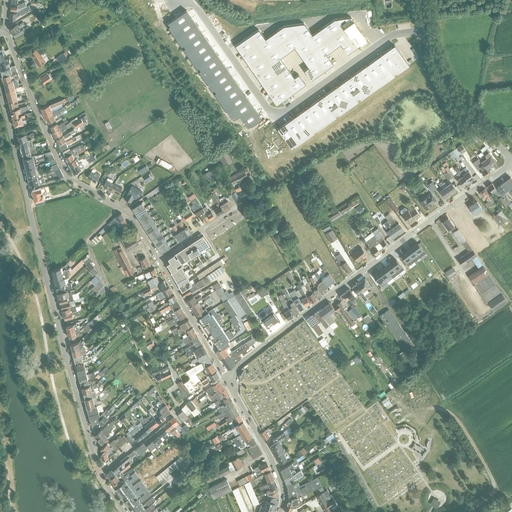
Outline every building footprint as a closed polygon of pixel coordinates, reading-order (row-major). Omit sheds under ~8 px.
[(16,13),(27,7),(25,2),(17,6),(17,0),(11,0),(10,13),(16,13)] [(16,13),(10,13),(10,21),(16,21),(16,17),(21,14),(22,15),(28,11),(28,12),(29,11),(31,9),(29,6),(27,7),(16,13)] [(37,11),(33,13),(40,23),(43,21),(42,19),(43,18),(39,13),(39,14),(37,11)] [(259,29),(236,45),(249,65),(257,76),(263,85),(270,95),(277,105),(306,84),(299,74),(294,77),(287,68),(280,58),(288,53),(295,47),(302,57),(309,67),(304,70),(311,80),(324,71),(333,64),(326,54),(341,44),(348,54),(358,47),(338,18),(335,19),(320,30),(312,35),(304,23),(284,26),(266,39),(259,29)] [(13,36),(24,29),(28,27),(27,24),(25,25),(23,22),(20,24),(18,26),(17,24),(9,29),(12,33),(11,33),(13,36)] [(24,29),(13,36),(15,39),(26,32),(24,29)] [(387,50),(402,70),(409,65),(395,45),(387,50)] [(0,60),(8,59),(8,57),(6,57),(2,49),(0,49),(0,60)] [(38,49),(27,55),(30,59),(33,58),(38,67),(46,62),(38,49)] [(380,55),(395,75),(402,70),(387,50),(380,55)] [(64,53),(56,58),(60,63),(67,58),(69,56),(66,51),(64,53)] [(373,60),(387,80),(395,75),(380,55),(375,59),(373,60)] [(8,59),(0,60),(0,66),(1,69),(10,67),(9,63),(10,63),(9,58),(8,59)] [(366,66),(380,86),(387,80),(373,60),(366,66)] [(10,67),(1,69),(2,76),(10,74),(18,72),(15,65),(10,67)] [(358,71),(373,91),(380,86),(366,66),(358,71)] [(351,76),(365,96),(373,91),(358,71),(351,76)] [(47,73),(40,78),(44,84),(54,78),(50,73),(48,74),(47,73)] [(344,81),(358,101),(365,96),(351,76),(344,81)] [(16,79),(4,82),(6,90),(15,88),(13,82),(16,81),(16,79)] [(336,87),(351,107),(358,101),(344,81),(336,87)] [(329,92),(343,112),(351,107),(336,87),(329,92)] [(15,88),(6,90),(9,102),(17,100),(21,99),(20,96),(17,97),(16,93),(17,93),(16,88),(15,88)] [(322,97),(336,117),(343,112),(329,92),(322,97)] [(314,102),(329,122),(336,117),(322,97),(314,102)] [(56,106),(62,104),(65,102),(63,99),(41,109),(44,115),(52,111),(51,108),(56,106)] [(17,100),(9,102),(11,109),(27,105),(26,102),(18,104),(18,101),(17,100)] [(307,108),(321,128),(329,122),(314,102),(307,108)] [(27,105),(11,109),(13,117),(19,115),(19,114),(23,112),(23,111),(28,110),(27,105)] [(53,114),(46,119),(49,124),(56,119),(54,117),(65,110),(63,107),(58,110),(53,114)] [(300,113),(314,133),(321,128),(307,108),(300,113)] [(292,118),(307,138),(314,133),(300,113),(292,118)] [(19,115),(13,117),(15,126),(24,123),(23,118),(26,117),(25,114),(19,115)] [(86,115),(74,123),(76,127),(79,126),(80,127),(79,127),(80,128),(81,129),(89,123),(86,119),(87,118),(86,115)] [(285,123),(299,143),(307,138),(292,118),(285,123)] [(60,129),(69,123),(67,120),(58,126),(58,124),(50,128),(53,132),(60,129)] [(60,129),(53,132),(55,138),(62,134),(61,132),(73,124),(72,123),(71,121),(69,123),(60,129)] [(299,143),(285,123),(278,128),(278,129),(292,149),(299,143)] [(74,129),(56,139),(59,144),(73,136),(72,134),(76,132),(74,129)] [(35,137),(34,134),(34,133),(27,135),(27,134),(18,136),(19,141),(32,138),(35,137)] [(91,139),(89,140),(91,144),(100,139),(97,133),(90,137),(91,139)] [(76,137),(59,145),(62,150),(68,147),(67,144),(77,139),(76,137)] [(32,138),(19,141),(20,147),(33,144),(32,138)] [(482,152),(487,148),(485,145),(483,147),(478,140),(475,142),(480,149),(482,151),(482,152)] [(33,144),(20,147),(22,153),(36,149),(35,143),(33,144)] [(65,157),(84,147),(86,146),(85,145),(84,146),(83,144),(76,147),(77,147),(71,150),(70,149),(63,152),(65,157)] [(457,147),(461,153),(461,154),(466,150),(461,144),(459,146),(457,147)] [(84,147),(65,157),(68,162),(74,158),(75,159),(79,157),(78,154),(86,150),(84,147)] [(461,153),(457,147),(449,153),(453,158),(461,153)] [(487,148),(482,152),(492,164),(496,161),(489,152),(490,152),(489,150),(487,148)] [(36,149),(22,153),(23,158),(32,156),(31,154),(37,152),(36,149)] [(218,153),(217,154),(224,166),(233,161),(226,149),(218,154),(218,153)] [(50,161),(54,158),(51,151),(45,153),(46,156),(50,161)] [(481,161),(486,168),(492,164),(482,152),(482,151),(478,154),(483,160),(481,161)] [(79,157),(75,159),(68,162),(71,168),(78,164),(77,161),(83,158),(83,159),(89,156),(89,155),(90,155),(89,152),(79,157)] [(32,156),(23,158),(26,168),(36,166),(35,162),(37,161),(35,155),(32,156)] [(95,155),(85,160),(88,164),(97,158),(95,155)] [(50,171),(60,169),(54,158),(50,161),(53,166),(51,166),(52,168),(49,169),(50,171)] [(159,158),(156,162),(172,171),(174,168),(173,168),(173,167),(172,167),(173,166),(172,166),(172,165),(159,158)] [(486,168),(481,161),(478,158),(472,162),(480,172),(482,171),(484,175),(486,176),(490,173),(486,168)] [(443,165),(452,177),(454,175),(454,174),(456,173),(452,167),(449,168),(446,162),(443,164),(443,165)] [(78,164),(71,168),(74,174),(83,168),(80,163),(78,164)] [(36,166),(26,168),(28,177),(40,174),(37,165),(36,166)] [(452,177),(443,165),(440,167),(442,169),(441,170),(448,179),(452,177)] [(468,181),(461,170),(457,165),(454,167),(461,177),(458,179),(462,186),(468,181)] [(240,171),(229,177),(233,184),(242,179),(243,181),(246,179),(245,177),(247,176),(250,181),(253,179),(251,175),(250,172),(248,170),(247,168),(240,172),(240,171)] [(461,170),(468,181),(474,177),(468,170),(466,171),(464,168),(461,170)] [(40,174),(28,177),(30,186),(33,185),(45,182),(44,177),(53,175),(56,174),(58,179),(64,177),(62,173),(60,169),(50,171),(40,174)] [(210,170),(203,175),(207,181),(214,176),(210,170)] [(91,171),(88,178),(93,181),(92,182),(95,183),(100,175),(95,172),(95,173),(91,171)] [(148,173),(143,177),(146,181),(151,177),(151,176),(152,175),(151,173),(149,174),(148,173)] [(110,191),(114,184),(107,179),(103,186),(108,189),(108,190),(110,191)] [(501,184),(506,191),(508,189),(511,192),(510,192),(511,194),(511,188),(505,180),(501,184)] [(429,184),(434,190),(437,187),(438,186),(436,183),(435,184),(433,181),(429,184)] [(451,194),(443,183),(441,181),(439,183),(442,188),(439,190),(445,198),(451,194)] [(443,183),(451,194),(457,190),(451,182),(447,185),(445,182),(443,183)] [(508,204),(496,188),(492,183),(488,186),(494,195),(496,194),(499,197),(498,198),(500,202),(497,204),(501,209),(508,204)] [(114,184),(110,191),(113,193),(113,192),(119,195),(122,188),(114,184)] [(496,188),(508,204),(511,202),(506,195),(506,196),(504,193),(506,191),(501,184),(496,188)] [(132,185),(125,199),(131,202),(133,198),(136,199),(138,196),(140,197),(143,191),(132,185)] [(43,195),(41,188),(32,190),(32,191),(32,193),(33,194),(34,198),(34,199),(34,200),(35,201),(35,202),(36,201),(44,200),(45,200),(43,195)] [(211,191),(224,211),(232,207),(224,196),(219,199),(214,190),(213,188),(210,189),(211,191)] [(238,195),(235,189),(235,188),(230,190),(236,202),(241,199),(238,195)] [(485,188),(480,192),(484,198),(486,196),(489,200),(485,203),(488,207),(495,202),(485,188)] [(224,211),(211,191),(209,192),(210,194),(218,207),(214,209),(218,215),(224,211)] [(427,196),(420,202),(425,209),(437,200),(432,193),(431,193),(431,192),(426,195),(427,196)] [(206,212),(203,208),(196,197),(194,194),(188,197),(193,205),(190,206),(198,217),(206,212)] [(390,197),(387,199),(396,212),(399,210),(390,197)] [(477,200),(468,206),(474,214),(483,208),(477,200)] [(135,214),(145,208),(142,202),(132,209),(135,214)] [(407,207),(400,212),(409,224),(421,216),(413,205),(410,208),(407,207)] [(203,208),(206,212),(210,220),(215,217),(211,211),(210,212),(206,206),(203,208)] [(145,208),(135,214),(139,219),(148,212),(145,208)] [(190,209),(182,213),(184,216),(183,216),(184,217),(183,218),(185,221),(186,220),(194,216),(190,209)] [(501,210),(493,216),(499,225),(500,224),(508,219),(501,210)] [(148,212),(139,219),(142,224),(151,217),(148,212)] [(339,212),(329,218),(331,220),(340,214),(339,212)] [(117,223),(124,218),(121,213),(115,217),(108,224),(110,226),(115,221),(117,223)] [(376,214),(372,216),(374,218),(377,223),(380,221),(377,216),(376,214)] [(447,216),(440,220),(447,231),(448,230),(449,232),(455,228),(452,223),(453,222),(451,220),(450,221),(447,216)] [(151,217),(142,224),(145,229),(155,222),(151,217)] [(388,220),(397,234),(404,230),(399,223),(397,224),(395,221),(392,217),(388,220)] [(124,218),(117,223),(111,228),(113,230),(108,232),(111,237),(115,244),(118,241),(116,239),(117,239),(115,236),(113,236),(116,234),(114,231),(119,226),(121,225),(122,227),(128,223),(124,218)] [(397,234),(388,220),(383,223),(386,227),(385,228),(392,238),(397,234)] [(180,222),(188,235),(192,233),(187,226),(186,227),(181,221),(180,222)] [(155,222),(145,229),(148,233),(158,227),(155,222)] [(181,230),(185,237),(188,235),(180,222),(178,223),(182,230),(181,230)] [(173,226),(182,239),(185,237),(181,230),(180,231),(175,225),(173,226)] [(182,239),(173,226),(171,227),(176,234),(175,235),(179,241),(182,239)] [(158,227),(148,233),(151,238),(161,232),(158,227)] [(461,232),(459,230),(458,229),(453,233),(461,244),(463,244),(468,251),(462,255),(457,259),(462,266),(473,258),(479,268),(468,275),(475,285),(474,285),(486,302),(487,302),(487,303),(488,302),(494,311),(508,301),(489,274),(490,274),(483,265),(484,264),(473,249),(461,232)] [(332,230),(326,234),(330,242),(337,239),(332,230)] [(373,232),(384,247),(385,249),(388,246),(376,230),(373,232)] [(161,232),(151,238),(154,242),(155,243),(164,237),(161,232)] [(384,247),(373,232),(364,238),(376,255),(380,252),(379,251),(384,247)] [(132,234),(122,241),(128,251),(139,244),(132,234)] [(96,235),(91,240),(95,245),(103,237),(101,235),(98,237),(96,235)] [(198,238),(205,248),(209,245),(203,235),(198,238)] [(164,237),(155,243),(158,248),(167,242),(164,237)] [(194,241),(200,251),(205,248),(198,238),(194,241)] [(189,244),(196,254),(200,251),(194,241),(189,244)] [(167,242),(158,248),(161,253),(166,250),(171,247),(167,242)] [(185,247),(191,257),(196,254),(189,244),(185,247)] [(412,247),(420,257),(426,253),(418,244),(415,246),(414,245),(412,247)] [(121,247),(113,250),(121,266),(119,268),(121,271),(124,270),(127,276),(134,273),(123,249),(122,250),(121,247)] [(180,250),(186,260),(191,257),(185,247),(180,250)] [(361,247),(351,254),(358,262),(361,259),(362,260),(368,256),(361,247)] [(406,251),(414,262),(420,257),(412,247),(410,249),(410,250),(407,252),(407,251),(406,251)] [(489,270),(491,269),(504,289),(511,283),(511,264),(507,258),(503,261),(494,247),(483,254),(486,259),(483,261),(489,270)] [(175,253),(181,262),(182,263),(186,260),(180,250),(175,253)] [(405,254),(402,256),(409,266),(414,262),(406,251),(404,253),(405,254)] [(181,262),(175,253),(168,258),(170,261),(166,264),(171,272),(178,268),(176,265),(181,262)] [(340,253),(335,256),(338,261),(340,265),(343,269),(344,269),(346,271),(351,268),(340,253)] [(87,265),(90,262),(91,261),(87,257),(83,260),(85,262),(84,263),(87,265)] [(146,257),(140,260),(142,264),(141,265),(142,267),(141,268),(140,267),(137,268),(140,272),(151,266),(150,264),(146,257)] [(222,258),(196,275),(199,280),(223,264),(225,262),(222,258)] [(390,263),(398,274),(404,269),(397,260),(393,262),(393,261),(390,263)] [(90,262),(87,265),(85,267),(89,272),(93,268),(95,267),(90,262)] [(64,277),(67,274),(69,272),(72,269),(67,263),(63,267),(52,270),(54,279),(64,277)] [(385,267),(393,278),(398,274),(390,263),(388,265),(389,266),(386,268),(385,267)] [(178,268),(171,272),(174,277),(184,271),(181,266),(178,268)] [(207,275),(210,280),(210,281),(225,271),(221,266),(207,275)] [(322,279),(327,286),(328,285),(328,286),(331,284),(331,283),(335,280),(324,266),(322,267),(323,269),(322,269),(325,273),(324,274),(325,276),(322,279)] [(379,272),(387,282),(393,278),(385,267),(384,268),(385,269),(382,271),(381,270),(379,272)] [(453,267),(445,272),(449,278),(457,272),(453,267)] [(93,268),(89,272),(89,273),(93,277),(95,275),(98,273),(93,268)] [(148,279),(156,276),(155,273),(157,272),(155,268),(135,277),(135,278),(137,278),(137,279),(139,278),(139,279),(146,275),(147,277),(145,277),(147,280),(148,279)] [(184,271),(174,277),(176,282),(187,276),(184,271)] [(312,277),(320,291),(327,286),(322,279),(316,271),(313,273),(314,274),(312,275),(312,277)] [(378,274),(374,277),(381,286),(387,282),(379,272),(377,273),(378,274)] [(64,277),(54,279),(56,286),(67,283),(69,282),(68,282),(67,278),(69,276),(67,274),(64,277)] [(95,275),(93,277),(90,281),(95,285),(99,281),(100,280),(95,275)] [(191,286),(189,287),(190,289),(192,292),(192,293),(194,292),(194,291),(210,280),(207,275),(192,285),(191,286)] [(156,276),(148,279),(151,285),(150,287),(149,286),(142,289),(143,292),(160,282),(156,276)] [(187,276),(176,282),(179,286),(189,280),(187,276)] [(320,291),(312,277),(310,278),(313,285),(313,286),(315,289),(313,290),(317,298),(322,295),(320,291)] [(301,285),(305,293),(308,292),(310,294),(308,295),(312,302),(316,299),(307,282),(305,278),(302,279),(304,283),(301,285)] [(357,283),(367,299),(368,300),(374,296),(370,290),(369,291),(367,289),(371,286),(365,278),(357,283)] [(189,280),(179,286),(182,292),(185,290),(189,287),(191,286),(192,285),(189,280)] [(99,281),(95,285),(92,288),(97,292),(98,291),(103,286),(103,285),(99,281)] [(160,282),(143,292),(140,293),(142,296),(145,294),(146,295),(152,291),(158,288),(159,287),(161,291),(169,287),(168,284),(166,285),(164,281),(160,282)] [(67,283),(56,286),(58,291),(68,289),(72,288),(71,284),(69,282),(67,283)] [(68,289),(58,291),(59,297),(77,293),(78,291),(86,284),(84,282),(74,291),(74,290),(69,291),(68,289)] [(296,291),(300,300),(302,299),(305,306),(306,306),(308,305),(308,304),(310,303),(305,293),(301,285),(300,283),(296,285),(299,289),(296,291)] [(367,299),(357,283),(352,287),(363,302),(367,299)] [(169,287),(161,291),(157,294),(160,299),(165,296),(172,292),(169,287)] [(266,287),(258,292),(261,297),(269,293),(266,287)] [(285,287),(282,289),(288,299),(287,299),(289,303),(290,303),(292,306),(290,307),(294,315),(299,312),(285,287)] [(345,292),(349,298),(354,295),(349,289),(345,292)] [(224,292),(226,294),(227,297),(229,299),(235,295),(232,291),(229,293),(227,290),(224,292)] [(300,300),(296,291),(295,290),(290,292),(300,310),(304,307),(300,300)] [(77,293),(59,297),(60,303),(61,302),(79,298),(80,298),(78,291),(77,293)] [(240,292),(235,295),(248,314),(253,311),(240,292)] [(348,311),(354,320),(361,315),(351,301),(349,298),(345,292),(340,295),(345,302),(347,302),(348,304),(349,304),(349,305),(350,304),(352,308),(348,311)] [(284,299),(282,295),(281,294),(278,296),(281,301),(286,310),(284,312),(287,317),(288,319),(293,316),(284,299)] [(160,310),(177,300),(174,295),(168,298),(170,301),(161,305),(162,306),(158,308),(160,310)] [(79,298),(61,302),(62,305),(61,305),(62,307),(62,308),(76,305),(75,302),(85,299),(84,296),(80,298),(79,298)] [(191,306),(198,301),(202,298),(201,296),(196,299),(194,296),(186,300),(190,307),(191,306)] [(177,300),(160,310),(156,312),(158,315),(161,313),(162,313),(166,311),(167,313),(173,309),(174,310),(181,306),(177,300)] [(228,300),(224,302),(223,303),(232,317),(230,319),(238,331),(241,329),(239,327),(241,326),(238,321),(239,321),(235,315),(237,314),(228,300)] [(198,301),(191,306),(193,310),(201,305),(198,301)] [(333,307),(337,312),(340,310),(353,329),(358,326),(355,323),(356,323),(354,320),(348,311),(341,301),(333,307)] [(324,307),(330,314),(333,312),(337,318),(341,323),(344,321),(337,312),(333,307),(330,302),(324,307)] [(76,305),(62,308),(64,314),(78,310),(81,309),(80,304),(76,305)] [(201,305),(193,310),(197,316),(207,309),(205,307),(203,309),(202,307),(204,306),(203,304),(201,305)] [(181,306),(174,310),(166,315),(167,316),(164,318),(166,320),(177,313),(183,310),(181,306)] [(318,311),(324,318),(325,318),(330,325),(335,321),(330,314),(324,307),(318,311)] [(208,312),(199,318),(204,326),(221,315),(219,313),(218,314),(214,308),(208,312)] [(207,309),(197,316),(199,318),(208,312),(207,309)] [(266,321),(268,324),(270,326),(279,319),(272,309),(260,318),(264,322),(266,321)] [(389,309),(380,316),(408,356),(410,355),(406,350),(413,344),(389,309)] [(78,310),(64,314),(65,316),(64,317),(64,318),(65,319),(66,319),(73,317),(73,314),(76,314),(79,313),(78,310)] [(183,310),(177,313),(179,316),(175,319),(174,317),(172,319),(166,322),(169,326),(186,315),(183,310)] [(324,318),(318,311),(310,317),(307,319),(319,335),(324,331),(317,322),(320,320),(324,318)] [(98,314),(83,328),(88,333),(92,329),(91,328),(102,318),(98,314)] [(221,315),(204,326),(209,334),(221,326),(223,324),(220,319),(222,317),(221,315)] [(368,315),(364,318),(372,328),(376,326),(368,315)] [(324,318),(320,320),(326,328),(327,327),(332,335),(335,333),(324,318)] [(177,327),(172,330),(174,335),(191,325),(188,319),(180,324),(181,327),(178,329),(177,327)] [(252,329),(247,321),(247,320),(243,322),(248,331),(252,329)] [(74,321),(66,323),(66,326),(68,331),(78,329),(80,326),(79,322),(75,323),(74,321)] [(78,329),(68,331),(69,337),(70,340),(76,337),(75,336),(81,330),(84,327),(82,325),(80,326),(78,329)] [(221,326),(209,334),(218,347),(228,340),(234,335),(231,330),(230,331),(228,329),(225,332),(221,326)] [(189,335),(178,341),(180,344),(181,344),(197,334),(193,327),(187,331),(189,335)] [(197,334),(181,344),(182,346),(186,344),(185,344),(187,343),(191,341),(191,340),(192,340),(193,342),(200,339),(197,334)] [(324,337),(318,341),(323,347),(328,343),(324,337)] [(221,359),(225,365),(226,366),(228,370),(234,365),(235,365),(236,364),(238,361),(239,359),(241,358),(238,354),(242,352),(243,354),(247,351),(246,350),(249,348),(249,346),(255,342),(255,341),(253,338),(232,352),(221,359)] [(190,346),(185,349),(187,353),(190,351),(192,350),(196,347),(202,344),(200,339),(193,342),(194,343),(190,345),(190,346)] [(79,342),(71,344),(72,350),(80,347),(84,343),(86,342),(83,340),(82,341),(80,340),(79,342)] [(151,340),(145,344),(149,349),(155,346),(151,340)] [(228,340),(218,347),(220,350),(224,347),(230,343),(228,340)] [(217,352),(216,352),(221,359),(232,352),(229,347),(233,345),(231,342),(230,343),(224,347),(220,350),(217,352)] [(80,347),(72,350),(74,355),(84,353),(89,348),(89,347),(84,343),(80,347)] [(187,353),(185,354),(187,357),(193,353),(196,358),(207,352),(202,344),(196,347),(192,350),(190,351),(187,353)] [(84,353),(74,355),(75,359),(85,356),(91,350),(89,348),(84,353)] [(141,350),(138,351),(141,356),(142,356),(145,363),(147,366),(149,365),(146,361),(141,350)] [(85,356),(75,359),(76,364),(84,361),(93,359),(99,352),(98,351),(92,356),(87,357),(88,358),(86,359),(85,356)] [(196,358),(192,360),(193,363),(200,360),(200,361),(202,360),(203,362),(204,366),(212,362),(207,352),(196,358)] [(212,362),(204,366),(206,368),(208,372),(209,374),(213,372),(216,370),(212,362)] [(101,371),(96,376),(99,379),(109,369),(106,366),(101,371)] [(169,366),(152,373),(156,382),(170,376),(170,375),(172,374),(172,375),(173,375),(169,366)] [(85,367),(77,369),(77,370),(79,375),(87,373),(89,373),(87,367),(85,367)] [(209,374),(212,380),(213,380),(219,375),(218,372),(216,370),(213,372),(209,374)] [(87,373),(79,375),(80,381),(95,377),(96,376),(94,371),(89,373),(87,373)] [(95,383),(82,387),(83,393),(98,389),(97,386),(98,386),(98,385),(104,380),(101,378),(97,383),(95,383)] [(183,380),(177,384),(182,392),(188,388),(184,382),(183,380)] [(212,385),(205,390),(206,392),(207,391),(208,393),(214,388),(215,389),(222,383),(220,381),(218,380),(217,381),(215,383),(212,385)] [(215,389),(208,395),(210,397),(217,391),(219,392),(225,387),(222,383),(215,389)] [(217,391),(210,397),(213,400),(217,398),(218,399),(222,397),(223,399),(229,394),(228,392),(225,387),(219,392),(217,391)] [(181,392),(178,394),(181,399),(184,397),(187,394),(190,392),(188,388),(182,392),(181,392)] [(98,389),(83,393),(85,398),(93,396),(96,395),(99,395),(99,394),(102,392),(100,390),(99,391),(98,389)] [(159,394),(156,396),(157,397),(159,400),(163,406),(160,408),(161,409),(160,410),(164,415),(170,411),(159,394)] [(218,399),(215,402),(217,405),(222,401),(224,404),(232,399),(230,394),(229,394),(223,399),(222,397),(218,399)] [(93,396),(85,398),(87,408),(95,405),(94,401),(93,396)] [(199,403),(197,405),(199,407),(202,404),(202,403),(207,399),(206,397),(201,401),(199,403)] [(224,404),(217,408),(220,413),(234,404),(232,399),(224,404)] [(95,405),(87,408),(89,414),(104,410),(102,403),(103,402),(101,400),(100,400),(98,401),(96,401),(97,404),(97,406),(95,406),(95,405)] [(186,403),(182,409),(185,413),(190,410),(192,412),(194,416),(197,414),(200,412),(191,400),(186,403)] [(220,413),(217,415),(219,418),(228,413),(229,416),(230,418),(239,413),(234,404),(220,413)] [(108,410),(97,421),(101,424),(109,416),(108,415),(116,407),(113,405),(108,410)] [(95,418),(91,419),(92,426),(97,421),(108,410),(107,409),(104,411),(104,412),(100,415),(95,417),(95,418)] [(178,414),(177,415),(182,421),(184,420),(185,419),(186,419),(185,420),(186,422),(188,421),(188,422),(191,426),(194,424),(193,423),(187,415),(185,413),(182,409),(178,414)] [(104,410),(89,414),(91,419),(95,418),(95,417),(100,415),(104,412),(104,411),(104,410)] [(124,413),(119,418),(122,421),(127,417),(124,413)] [(227,418),(217,424),(218,426),(219,426),(220,427),(221,426),(228,422),(229,421),(229,422),(229,423),(232,427),(243,420),(239,413),(230,418),(229,416),(227,418)] [(174,417),(170,420),(177,428),(178,430),(179,431),(180,429),(184,434),(187,432),(174,417)] [(289,419),(285,423),(288,425),(293,420),(291,417),(289,419)] [(101,429),(95,434),(98,438),(113,424),(116,421),(114,419),(109,423),(108,424),(108,425),(102,430),(101,429)] [(170,420),(166,423),(174,432),(180,439),(182,437),(175,430),(177,428),(170,420)] [(223,430),(220,432),(221,434),(222,434),(224,438),(225,439),(235,433),(235,434),(239,432),(238,431),(240,431),(241,433),(248,428),(243,420),(232,427),(224,432),(223,430)] [(215,422),(206,427),(208,430),(212,428),(212,427),(214,426),(216,425),(215,422)] [(166,423),(163,426),(170,435),(174,432),(166,423)] [(99,438),(98,439),(102,443),(104,445),(109,440),(107,438),(108,438),(107,437),(110,434),(109,433),(115,426),(113,424),(99,438)] [(262,432),(260,433),(264,440),(266,439),(270,436),(269,436),(271,435),(269,431),(276,427),(274,424),(264,430),(262,432)] [(163,426),(156,432),(162,440),(163,441),(170,435),(163,426)] [(241,433),(232,438),(234,441),(233,442),(234,444),(236,443),(237,446),(240,445),(243,443),(242,442),(252,435),(253,435),(248,428),(241,433)] [(279,434),(268,442),(270,448),(280,442),(290,434),(287,429),(282,432),(282,431),(279,433),(279,434)] [(129,430),(126,433),(128,435),(133,441),(136,439),(129,430)] [(156,432),(150,437),(157,445),(162,440),(156,432)] [(217,436),(212,438),(215,444),(224,438),(222,434),(221,434),(218,436),(217,436)] [(108,442),(101,449),(104,453),(111,446),(122,437),(120,435),(115,439),(110,443),(108,442)] [(122,437),(111,446),(114,449),(115,451),(126,441),(125,441),(127,439),(126,437),(124,435),(122,437)] [(243,443),(240,445),(241,447),(242,446),(244,445),(249,442),(251,445),(256,442),(255,439),(252,435),(242,442),(243,443)] [(150,437),(144,442),(151,450),(155,447),(161,454),(162,453),(157,445),(150,437)] [(227,441),(206,453),(208,457),(213,454),(212,452),(216,450),(228,443),(227,441)] [(143,442),(139,446),(144,452),(149,449),(143,442)] [(246,447),(244,448),(244,449),(245,451),(248,449),(253,458),(262,453),(256,442),(251,445),(246,447)] [(280,442),(270,448),(280,464),(288,460),(284,453),(286,452),(280,442)] [(104,453),(101,455),(102,460),(108,458),(107,454),(110,452),(111,453),(108,456),(110,457),(114,454),(112,451),(114,449),(111,446),(104,453)] [(139,446),(135,449),(140,454),(142,452),(143,454),(144,452),(139,446)] [(304,447),(298,451),(301,456),(303,454),(307,451),(304,447)] [(244,448),(237,452),(239,456),(246,453),(245,451),(244,449),(244,448)] [(135,449),(133,451),(135,454),(137,456),(138,458),(140,456),(141,455),(140,454),(135,449)] [(128,455),(120,461),(123,464),(128,460),(131,458),(133,456),(133,455),(135,454),(133,451),(128,455)] [(282,469),(281,469),(283,473),(290,470),(290,469),(299,464),(298,462),(301,460),(305,458),(305,457),(303,454),(301,456),(282,469)] [(189,457),(185,461),(190,468),(195,464),(189,457)] [(239,457),(213,471),(216,478),(220,475),(221,476),(231,470),(235,468),(236,470),(242,466),(241,466),(243,465),(239,457)] [(110,470),(106,473),(110,478),(116,474),(114,471),(119,467),(123,464),(120,461),(119,462),(112,468),(110,470)] [(267,462),(254,468),(255,472),(261,469),(262,470),(269,467),(267,462)] [(116,474),(110,478),(110,479),(113,483),(124,475),(122,472),(131,466),(129,464),(122,470),(121,471),(120,472),(116,474)] [(290,470),(283,473),(284,477),(292,474),(301,469),(300,468),(299,464),(290,469),(290,470)] [(179,466),(170,473),(173,477),(183,470),(179,466)] [(292,474),(284,477),(287,484),(292,480),(294,479),(303,473),(301,469),(292,474)] [(258,476),(256,477),(257,479),(265,475),(268,482),(274,479),(271,470),(264,473),(258,476)] [(124,475),(113,483),(116,486),(130,476),(127,472),(124,475)] [(250,473),(237,480),(240,485),(255,477),(253,473),(250,474),(250,473)] [(292,480),(287,484),(287,485),(288,487),(287,488),(288,489),(288,491),(287,491),(289,494),(288,494),(289,497),(289,498),(301,495),(305,494),(322,486),(317,476),(300,485),(298,482),(294,484),(292,480)] [(227,479),(208,488),(209,490),(212,495),(213,499),(227,492),(232,489),(227,479)] [(268,482),(259,487),(261,490),(269,486),(271,489),(278,486),(274,479),(268,482)] [(250,481),(244,484),(254,505),(259,503),(250,481)] [(244,484),(239,486),(248,510),(253,508),(248,494),(244,484)] [(271,489),(261,494),(263,497),(278,489),(278,486),(271,489)] [(248,511),(238,487),(232,490),(241,511),(248,511)] [(263,497),(262,498),(263,499),(264,499),(265,500),(279,492),(278,489),(263,497)] [(324,491),(317,495),(322,505),(327,501),(325,497),(330,495),(330,494),(327,489),(324,491)] [(137,500),(129,506),(132,510),(141,502),(151,494),(148,490),(145,493),(138,498),(137,500)] [(262,504),(258,511),(274,511),(277,504),(278,501),(279,499),(279,493),(265,500),(263,501),(264,503),(262,504)] [(289,498),(287,504),(288,505),(301,501),(302,501),(301,495),(289,498)] [(327,501),(322,505),(326,511),(328,511),(333,509),(331,507),(336,504),(337,504),(333,497),(332,498),(330,495),(325,497),(327,501)] [(143,504),(134,511),(133,511),(140,511),(143,510),(152,503),(156,500),(153,496),(143,504)] [(441,501),(434,497),(430,504),(437,508),(441,501)] [(286,507),(285,511),(287,511),(289,511),(290,511),(292,508),(297,506),(297,507),(302,504),(301,501),(288,505),(287,504),(286,507)] [(143,504),(141,502),(132,510),(133,511),(143,504)] [(143,510),(140,511),(148,511),(156,507),(152,503),(143,510)]
